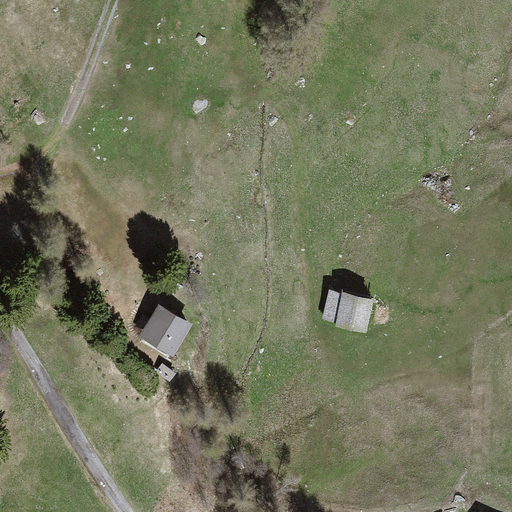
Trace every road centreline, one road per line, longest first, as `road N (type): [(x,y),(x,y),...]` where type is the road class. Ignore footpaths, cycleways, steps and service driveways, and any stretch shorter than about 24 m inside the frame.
road 1 (track): [(0,175),(24,175),(65,133),(114,0)]
road 2 (track): [(0,330),(116,511)]
